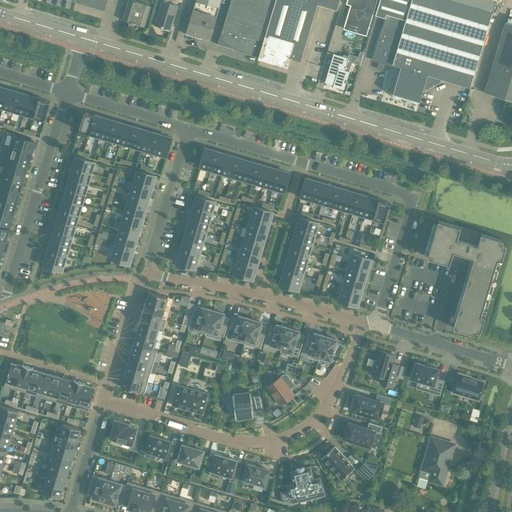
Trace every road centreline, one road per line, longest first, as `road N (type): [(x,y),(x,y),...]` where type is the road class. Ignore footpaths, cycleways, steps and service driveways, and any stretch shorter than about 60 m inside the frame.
road 1 (tertiary): [(511,166),(83,38)]
road 2 (residential): [(187,130),(413,197),(376,326)]
road 3 (residential): [(103,401),(214,435),(287,434),(322,408),(361,322)]
road 4 (residential): [(0,315),(67,92)]
road 5 (residential): [(361,322),(213,282),(140,280)]
road 6 (residential): [(140,280),(187,130)]
road 7 (residential): [(511,366),(376,326)]
road 8 (residential): [(103,401),(140,280)]
road 9 (residential): [(67,92),(187,130)]
